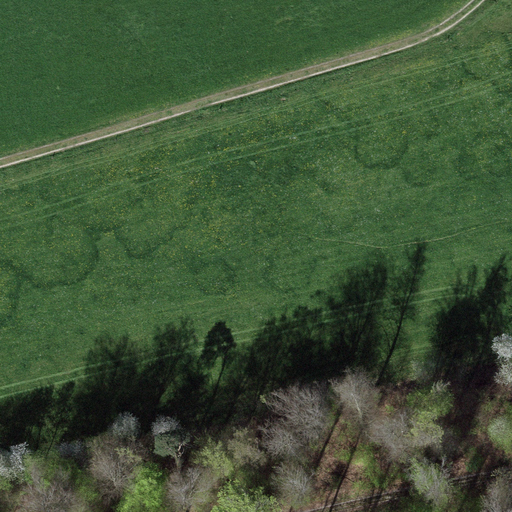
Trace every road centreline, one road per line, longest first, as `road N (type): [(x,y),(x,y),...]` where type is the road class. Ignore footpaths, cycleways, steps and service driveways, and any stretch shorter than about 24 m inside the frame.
road 1 (track): [(0,162),(436,38),(486,0)]
road 2 (track): [(319,511),(511,470)]
